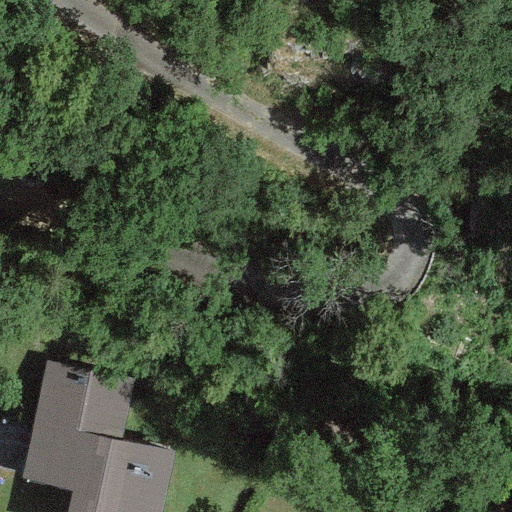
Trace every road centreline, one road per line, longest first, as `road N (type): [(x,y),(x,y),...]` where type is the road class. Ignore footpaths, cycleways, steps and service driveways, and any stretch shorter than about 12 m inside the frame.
road 1 (track): [(65,0),(388,195),(408,220),(415,247),(387,288),(352,295),(223,276)]
road 2 (track): [(223,276),(280,346),(360,423),(501,511)]
road 3 (track): [(223,276),(123,247),(0,195)]
